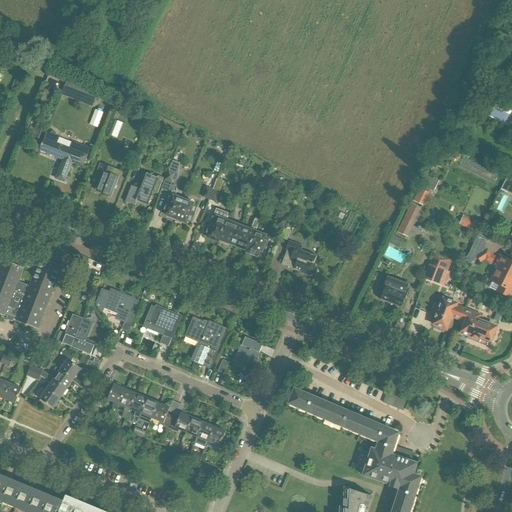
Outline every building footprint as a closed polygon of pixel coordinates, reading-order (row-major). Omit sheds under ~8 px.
[(78,94),(93,101),(96,94),(82,87),(66,81),(68,77),(55,72),(53,76),(66,82),(63,88),(78,94)] [(43,94),(38,105),(45,108),(49,97),(43,94)] [(105,134),(117,138),(123,123),(111,119),(105,134)] [(31,127),(25,141),(36,145),(41,131),(31,127)] [(72,162),(83,167),(90,148),(72,141),(70,148),(58,143),(60,137),(56,136),(57,135),(56,133),(53,132),(52,132),(51,133),(51,134),(47,133),(40,150),(64,159),(56,179),(65,182),(72,162)] [(169,193),(172,186),(171,186),(173,181),(178,181),(178,179),(180,163),(173,161),(169,170),(161,190),(169,193)] [(111,197),(121,171),(101,164),(99,171),(104,173),(96,191),(111,197)] [(147,206),(153,192),(158,194),(164,178),(158,176),(157,178),(147,174),(141,190),(132,186),(126,203),(136,206),(138,202),(147,206)] [(439,182),(426,176),(421,185),(434,192),(439,182)] [(511,180),(506,178),(501,190),(511,195),(511,180)] [(208,205),(207,204),(206,208),(213,211),(220,193),(219,192),(221,186),(215,184),(213,190),(214,190),(208,205)] [(184,199),(177,196),(178,194),(177,194),(177,188),(177,186),(172,186),(169,193),(162,211),(167,214),(167,215),(177,219),(184,199)] [(207,200),(206,204),(207,204),(208,205),(214,190),(213,190),(206,187),(202,198),(207,200)] [(423,206),(429,193),(419,188),(413,201),(423,206)] [(196,203),(184,199),(177,219),(187,223),(187,221),(190,223),(197,205),(196,205),(196,203)] [(411,203),(397,233),(407,237),(421,208),(411,203)] [(216,211),(214,216),(206,237),(219,242),(227,220),(228,217),(229,217),(228,216),(216,211)] [(476,221),(463,215),(459,225),(472,231),(476,221)] [(276,226),(284,229),(288,218),(280,216),(276,226)] [(235,246),(248,251),(247,253),(248,253),(256,231),(260,219),(256,217),(255,220),(255,219),(251,229),(242,225),(241,227),(240,227),(236,236),(239,237),(235,246)] [(219,242),(220,240),(235,246),(239,237),(236,236),(240,227),(241,227),(242,225),(227,220),(219,242)] [(283,229),(280,238),(287,241),(290,231),(283,229)] [(264,234),(256,231),(248,253),(261,258),(269,236),(264,234)] [(491,237),(480,231),(477,237),(488,242),(491,237)] [(394,236),(390,244),(399,249),(403,240),(394,236)] [(472,247),(472,248),(482,253),(476,256),(480,263),(485,260),(486,261),(492,264),(496,257),(492,255),(488,249),(487,249),(485,248),(487,244),(476,238),(472,247)] [(282,264),(303,271),(302,274),(310,277),(319,272),(315,263),(317,257),(302,251),(303,247),(289,241),(286,250),(287,251),(282,264)] [(452,260),(434,253),(424,279),(444,287),(450,272),(447,271),(452,260)] [(489,281),(498,285),(495,291),(510,299),(511,295),(511,261),(500,255),(495,266),(497,267),(489,281)] [(3,261),(0,269),(0,313),(40,329),(63,268),(41,259),(30,287),(19,283),(24,270),(3,261)] [(383,290),(384,290),(381,300),(402,309),(409,289),(408,289),(409,285),(388,276),(383,290)] [(110,293),(102,289),(95,304),(100,312),(103,313),(105,309),(111,312),(110,313),(117,316),(116,319),(124,323),(121,330),(128,333),(136,315),(130,313),(136,300),(111,290),(110,293)] [(432,316),(436,317),(432,325),(447,330),(452,318),(460,321),(465,309),(458,306),(459,303),(442,297),(439,305),(436,304),(432,316)] [(149,325),(165,332),(160,343),(169,347),(181,317),(157,307),(156,309),(153,308),(150,313),(154,315),(149,325)] [(460,333),(470,337),(469,339),(478,343),(480,338),(491,342),(497,327),(479,320),(481,315),(465,309),(460,321),(459,324),(463,325),(460,333)] [(60,332),(57,341),(73,347),(84,320),(74,316),(66,334),(60,332)] [(186,337),(200,343),(192,361),(210,369),(218,349),(226,329),(210,323),(210,324),(205,322),(204,323),(194,318),(186,337)] [(92,324),(84,320),(73,347),(87,353),(91,345),(85,342),(92,324)] [(235,362),(253,370),(263,346),(245,338),(235,362)] [(62,355),(67,359),(60,369),(74,379),(81,369),(71,361),(74,357),(65,351),(62,355)] [(5,366),(9,358),(3,355),(0,363),(5,366)] [(223,360),(218,372),(224,374),(229,363),(223,360)] [(48,361),(44,367),(49,370),(53,365),(48,361)] [(32,366),(27,376),(33,378),(37,368),(32,366)] [(43,371),(37,368),(33,378),(38,381),(41,376),(43,371)] [(54,378),(52,377),(52,378),(53,379),(67,389),(74,379),(60,369),(54,378)] [(0,379),(0,397),(4,399),(11,384),(0,379)] [(67,389),(53,379),(46,389),(60,399),(67,389)] [(15,404),(22,389),(11,384),(4,399),(15,404)] [(116,385),(114,384),(108,400),(114,403),(111,412),(115,413),(119,405),(120,405),(126,389),(120,387),(121,386),(116,384),(116,385)] [(39,398),(53,408),(60,399),(46,389),(39,398)] [(124,412),(122,418),(126,420),(130,409),(130,410),(137,394),(126,389),(120,405),(125,407),(124,412)] [(410,511),(422,477),(414,475),(418,464),(413,462),(416,454),(397,448),(394,456),(392,455),(400,433),(295,389),(289,405),(379,442),(376,450),(372,449),(364,476),(391,485),(391,487),(400,490),(392,511),(410,511)] [(387,393),(383,403),(393,407),(397,398),(387,393)] [(134,417),(135,418),(133,422),(137,424),(141,414),(148,399),(137,394),(130,410),(136,412),(134,417)] [(397,398),(393,407),(404,411),(407,402),(397,398)] [(141,414),(146,416),(142,427),(148,429),(152,419),(153,419),(159,404),(148,399),(141,414)] [(153,419),(160,422),(159,425),(168,429),(175,414),(169,411),(170,408),(159,404),(153,419)] [(177,433),(178,430),(186,433),(187,433),(193,418),(181,413),(180,416),(175,414),(168,429),(177,433)] [(187,433),(186,433),(185,437),(189,439),(191,435),(197,437),(198,438),(204,423),(193,418),(187,433)] [(198,438),(197,437),(194,444),(206,448),(207,446),(215,427),(204,423),(198,438)] [(215,427),(207,446),(218,451),(226,432),(224,431),(215,427)] [(0,474),(0,501),(2,503),(12,480),(0,474)] [(25,485),(12,480),(2,503),(15,508),(25,485)] [(29,511),(38,491),(25,485),(15,508),(24,511),(29,511)] [(361,511),(363,506),(369,508),(372,497),(349,489),(348,500),(345,499),(344,511),(361,511)] [(38,491),(29,511),(44,511),(51,496),(38,491)] [(51,496),(44,511),(59,511),(64,501),(51,496)] [(75,511),(80,502),(67,496),(64,501),(59,511),(75,511)] [(90,511),(93,507),(80,502),(75,511),(90,511)]
